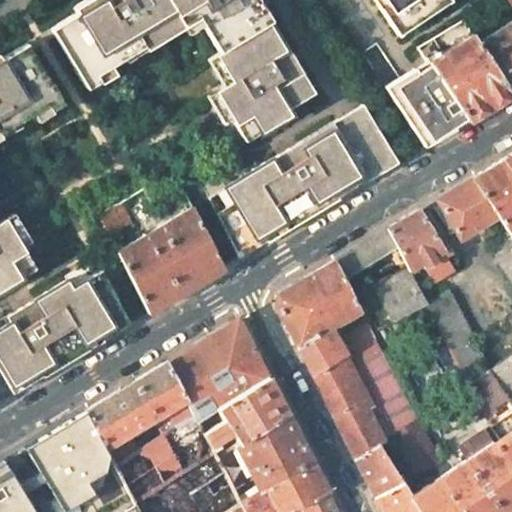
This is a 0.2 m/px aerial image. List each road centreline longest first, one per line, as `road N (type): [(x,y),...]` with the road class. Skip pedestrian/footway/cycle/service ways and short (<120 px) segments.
road 1 (residential): [(511,126),(239,284)]
road 2 (residential): [(239,284),(0,428)]
road 3 (residential): [(365,511),(239,284)]
